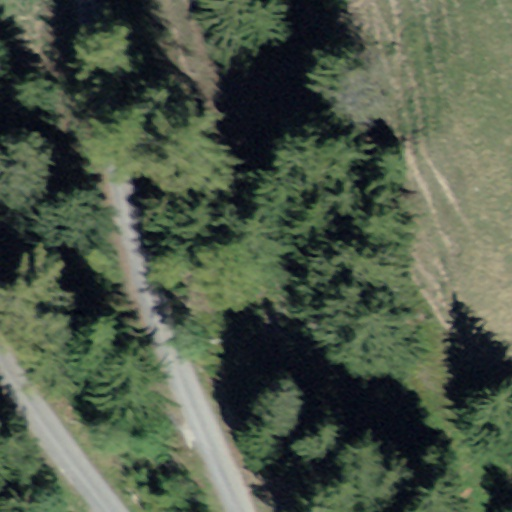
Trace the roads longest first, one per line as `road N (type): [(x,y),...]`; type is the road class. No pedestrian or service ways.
road 1 (residential): [(268,511),(83,0)]
road 2 (residential): [(0,369),(24,402),(74,511)]
